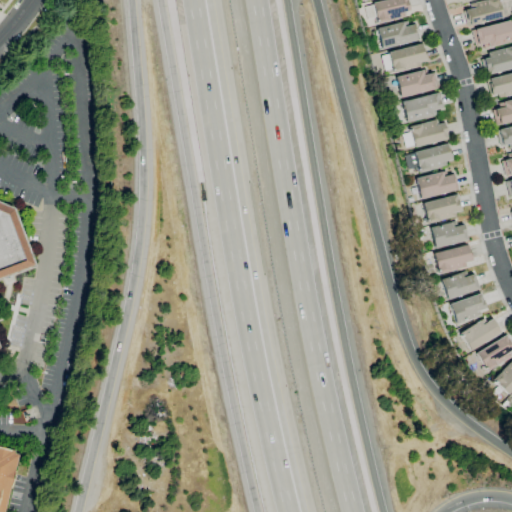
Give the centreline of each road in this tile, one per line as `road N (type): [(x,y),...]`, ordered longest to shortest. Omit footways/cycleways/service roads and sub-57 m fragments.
road 1 (motorway): [(161,0),(258,511)]
road 2 (motorway): [(383,511),(337,301),(287,0)]
road 3 (motorway): [(352,511),(257,0)]
road 4 (motorway): [(197,0),(290,511)]
road 5 (motorway): [(130,0),(141,155),(137,252),(76,511)]
road 6 (motorway): [(511,456),(435,396),(406,346),(315,0)]
road 7 (residential): [(511,289),(434,0)]
